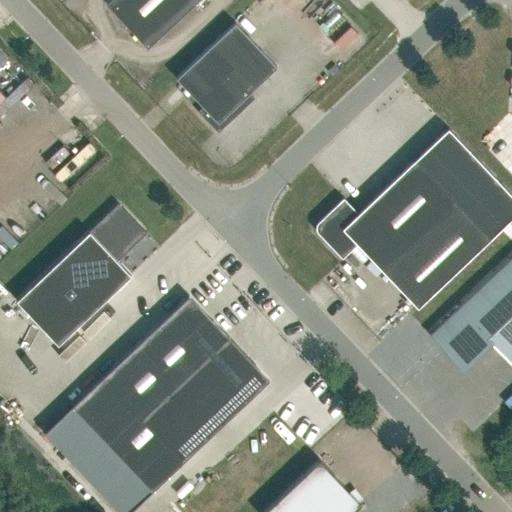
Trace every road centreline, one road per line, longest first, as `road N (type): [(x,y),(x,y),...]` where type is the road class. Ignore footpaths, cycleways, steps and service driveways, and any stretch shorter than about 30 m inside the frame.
road 1 (unclassified): [(497,511),(230,228)]
road 2 (unclassified): [(230,228),(276,175),(465,0)]
road 3 (unclassified): [(230,228),(9,0)]
